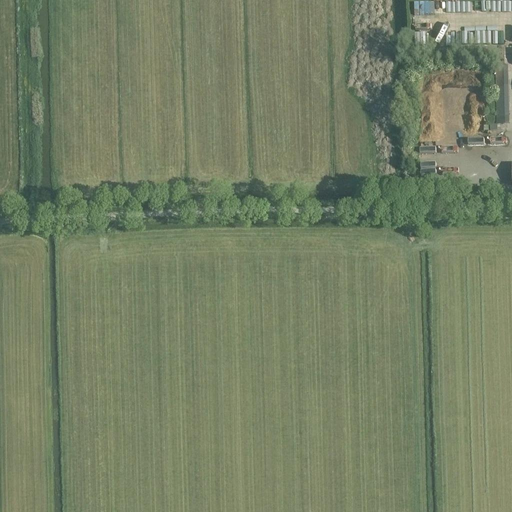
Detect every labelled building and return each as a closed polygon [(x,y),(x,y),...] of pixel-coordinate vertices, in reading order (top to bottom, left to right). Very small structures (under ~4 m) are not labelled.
[(511,10),(511,0),(501,1),(501,11),(511,10)] [(495,1),(414,2),(414,13),(440,13),(440,11),(496,11),(495,1)] [(426,46),(425,33),(414,33),(414,46),(426,46)] [(452,46),(452,34),(439,33),(438,45),(452,46)] [(509,69),(495,69),(496,124),(509,124),(509,69)] [(427,95),(428,133),(445,133),(444,95),(427,95)]
